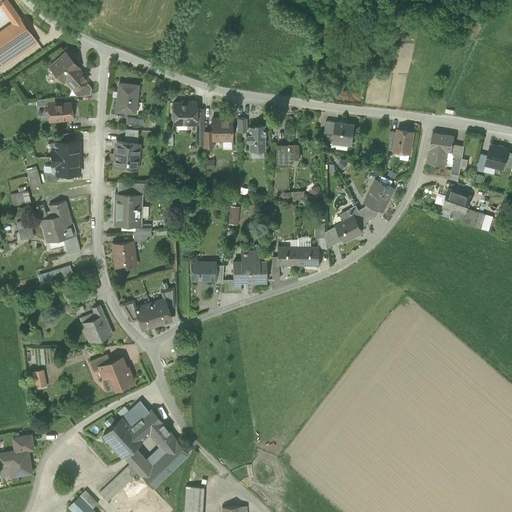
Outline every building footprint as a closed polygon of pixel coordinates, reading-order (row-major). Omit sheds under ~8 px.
[(7,0),(4,0),(3,1),(0,3),(0,7),(12,24),(20,19),(7,0)] [(0,55),(31,34),(20,19),(12,24),(0,32),(0,55)] [(31,34),(0,55),(0,63),(3,67),(38,43),(31,34)] [(66,79),(76,90),(85,82),(87,80),(77,69),(79,68),(66,53),(56,62),(55,61),(51,65),(52,66),(50,67),(63,82),(66,79)] [(76,90),(76,96),(89,95),(90,88),(85,82),(76,90)] [(116,111),(135,112),(137,85),(119,83),(118,91),(117,97),(116,111)] [(36,100),(36,107),(48,105),(54,104),(54,99),(36,100)] [(195,123),(195,109),(195,103),(193,101),(189,101),(188,103),(173,103),(173,123),(188,123),(188,121),(194,121),(194,123),(195,123)] [(48,105),(49,121),(72,119),(70,103),(54,104),(48,105)] [(195,130),(203,130),(203,109),(195,109),(195,123),(195,130)] [(126,124),(142,125),(143,118),(126,117),(126,124)] [(222,140),(223,140),(223,138),(231,138),(231,119),(222,119),(222,118),(212,118),(212,131),(212,140),(213,140),(222,140)] [(237,131),(246,131),(246,118),(237,118),(237,131)] [(324,133),(333,135),(335,122),(326,120),(324,133)] [(349,142),(353,142),(355,124),(335,122),(333,135),(333,140),(337,140),(349,142)] [(264,150),(265,150),(264,125),(258,125),(258,126),(248,126),(248,134),(247,134),(246,135),(246,140),(247,141),(248,141),(249,150),(250,150),(264,150)] [(124,142),(137,143),(138,131),(138,130),(125,129),(124,142)] [(401,151),(410,152),(413,132),(398,129),(398,132),(394,150),(401,151)] [(195,145),(204,145),(203,131),(203,130),(195,130),(195,145)] [(204,145),(204,147),(213,147),(213,140),(212,140),(212,131),(203,131),(204,145)] [(389,149),(394,150),(398,132),(391,131),(389,149)] [(427,162),(444,166),(447,151),(451,152),(454,136),(432,132),(427,162)] [(57,135),(57,142),(59,142),(59,141),(68,141),(68,133),(57,135)] [(223,140),(222,140),(222,149),(231,149),(231,138),(223,138),(223,140)] [(349,142),(337,140),(336,148),(348,150),(349,142)] [(51,149),(51,158),(79,157),(79,149),(79,141),(74,142),(74,141),(68,141),(59,141),(59,142),(57,142),(55,142),(55,149),(51,149)] [(114,167),(136,169),(138,143),(137,143),(124,142),(116,141),(114,167)] [(277,166),(285,166),(285,157),(289,157),(290,159),(299,159),(298,145),(289,145),(289,146),(277,146),(277,166)] [(508,150),(490,145),(488,155),(485,164),(503,168),(504,165),(508,151),(508,150)] [(410,152),(401,151),(400,158),(408,160),(410,152)] [(444,166),(452,167),(454,156),(451,152),(447,151),(444,166)] [(476,167),(484,169),(485,164),(488,155),(480,153),(476,167)] [(451,173),(459,175),(462,158),(454,156),(452,167),(451,173)] [(79,166),(79,157),(51,158),(51,166),(55,166),(55,172),(55,173),(57,174),(59,174),(75,174),(75,173),(79,173),(79,166)] [(343,158),(337,162),(342,168),(347,164),(343,158)] [(285,166),(277,166),(277,190),(289,190),(288,168),(285,168),(285,166)] [(26,171),(29,179),(38,176),(36,168),(26,171)] [(44,173),(46,182),(57,182),(57,174),(55,173),(55,172),(51,173),(44,173)] [(29,179),(31,188),(41,186),(38,176),(29,179)] [(380,209),(383,211),(394,188),(375,179),(378,181),(367,202),(365,201),(364,202),(367,203),(380,209)] [(378,181),(375,179),(365,201),(367,202),(378,181)] [(118,182),(117,193),(140,194),(140,195),(145,195),(145,183),(118,182)] [(443,205),(465,213),(466,213),(467,208),(471,197),(448,189),(443,205)] [(287,200),(288,210),(299,209),(298,190),(282,191),(282,200),(287,200)] [(19,193),(16,194),(19,205),(30,203),(28,191),(25,192),(19,193)] [(140,206),(140,195),(140,194),(117,193),(115,193),(114,224),(121,224),(135,225),(139,225),(139,223),(140,217),(140,206)] [(13,207),(19,205),(16,194),(10,195),(13,207)] [(40,220),(43,231),(72,223),(65,201),(49,205),(51,212),(52,217),(47,218),(40,220)] [(365,206),(359,210),(366,222),(377,215),(380,209),(367,203),(365,206)] [(367,224),(366,222),(359,210),(356,204),(350,208),(354,216),(355,216),(361,227),(367,224)] [(51,212),(45,214),(43,205),(36,207),(40,220),(47,218),(52,217),(51,212)] [(442,208),(446,209),(452,211),(449,218),(462,222),(465,213),(443,205),(442,208)] [(148,206),(140,206),(140,217),(148,217),(148,206)] [(239,206),(230,206),(228,223),(238,224),(239,206)] [(342,212),(346,220),(354,216),(350,208),(342,212)] [(462,222),(474,226),(478,212),(467,208),(466,213),(465,213),(462,222)] [(444,216),(449,218),(452,211),(446,209),(444,216)] [(485,214),(478,212),(474,226),(480,228),(485,214)] [(355,216),(354,216),(346,220),(336,226),(343,238),(344,241),(363,231),(361,227),(355,216)] [(77,241),(72,223),(43,231),(46,243),(49,242),(63,239),(64,245),(67,253),(67,254),(67,255),(80,252),(77,241)] [(135,231),(135,232),(150,231),(150,224),(139,223),(139,225),(135,225),(135,231)] [(316,237),(325,237),(325,223),(316,223),(316,237)] [(325,237),(326,247),(343,238),(336,226),(325,232),(325,237)] [(19,231),(21,241),(33,238),(31,228),(19,231)] [(152,238),(150,231),(135,232),(133,232),(134,241),(152,238)] [(298,239),(298,246),(311,246),(311,238),(306,238),(306,237),(298,237),(298,239)] [(319,246),(319,248),(326,247),(325,237),(316,237),(317,246),(319,246)] [(50,249),(64,245),(63,239),(49,242),(50,249)] [(113,244),(117,268),(135,266),(134,258),(136,257),(135,248),(133,249),(131,241),(113,244)] [(277,265),(298,265),(298,246),(291,246),(277,246),(277,257),(277,265)] [(311,246),(298,246),(298,265),(319,265),(319,248),(319,246),(317,246),(311,246)] [(233,279),(240,279),(266,279),(266,261),(259,261),(259,250),(244,250),(244,256),(245,256),(245,261),(232,261),(233,279)] [(214,279),(215,279),(215,264),(215,261),(193,260),(193,270),(191,270),(191,277),(193,279),(214,279)] [(214,282),(222,282),(223,264),(215,264),(215,279),(214,279),(214,282)] [(52,272),(56,283),(73,277),(70,267),(52,272)] [(44,274),(48,285),(56,283),(52,272),(44,274)] [(225,279),(224,292),(241,291),(240,279),(233,279),(225,279)] [(164,299),(167,308),(174,305),(173,287),(160,291),(163,299),(164,299)] [(163,299),(149,303),(156,324),(171,320),(167,308),(164,299),(163,299)] [(121,304),(131,320),(138,317),(135,308),(136,308),(133,300),(121,304)] [(142,329),(156,324),(149,303),(136,308),(135,308),(138,317),(142,329)] [(77,314),(84,310),(82,305),(74,309),(77,314)] [(81,324),(89,344),(112,334),(99,306),(93,308),(94,313),(97,318),(92,320),(81,324)] [(92,320),(90,314),(79,319),(81,324),(92,320)] [(89,362),(93,372),(100,369),(99,367),(109,363),(106,355),(89,362)] [(114,389),(114,390),(133,382),(127,368),(125,369),(121,359),(114,362),(114,361),(109,363),(99,367),(100,369),(104,379),(109,377),(114,389)] [(46,386),(43,371),(33,373),(36,388),(46,386)] [(104,379),(102,380),(106,391),(114,389),(109,377),(104,379)] [(122,418),(130,427),(149,412),(140,401),(122,418)] [(159,425),(149,412),(130,427),(142,441),(149,435),(160,426),(159,425)] [(132,450),(142,441),(130,427),(122,418),(103,435),(123,457),(124,456),(124,457),(132,450)] [(149,435),(156,443),(169,431),(162,422),(159,425),(160,426),(149,435)] [(147,467),(141,473),(152,489),(172,471),(188,455),(169,431),(156,443),(163,452),(147,467)] [(13,439),(14,446),(32,442),(30,435),(13,439)] [(0,466),(8,465),(11,477),(30,473),(27,458),(28,458),(27,451),(33,450),(32,442),(14,446),(15,452),(0,454),(0,466)] [(147,467),(132,450),(124,457),(137,471),(141,473),(147,467)] [(122,472),(129,480),(137,472),(130,464),(122,472)] [(99,493),(106,501),(129,480),(122,472),(99,493)] [(185,486),(183,511),(201,511),(203,487),(185,486)] [(85,491),(79,496),(92,509),(98,504),(85,491)] [(94,511),(92,509),(79,496),(68,507),(72,511),(94,511)]
